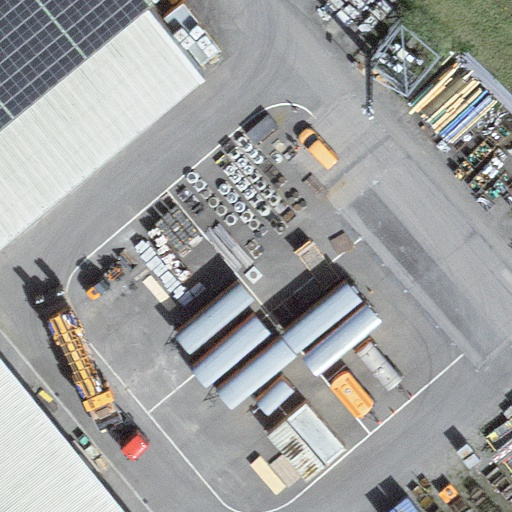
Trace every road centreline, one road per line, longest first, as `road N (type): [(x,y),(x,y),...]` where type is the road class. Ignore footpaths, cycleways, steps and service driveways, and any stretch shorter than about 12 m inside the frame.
road 1 (track): [(0,264),(274,41),(511,315)]
road 2 (track): [(511,382),(343,511)]
